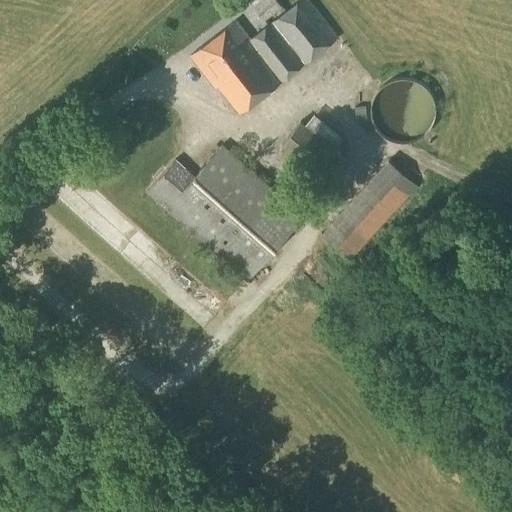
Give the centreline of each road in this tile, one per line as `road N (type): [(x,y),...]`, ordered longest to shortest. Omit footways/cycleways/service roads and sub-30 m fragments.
road 1 (track): [(0,328),(204,511)]
road 2 (track): [(0,192),(120,98),(146,89),(202,102)]
